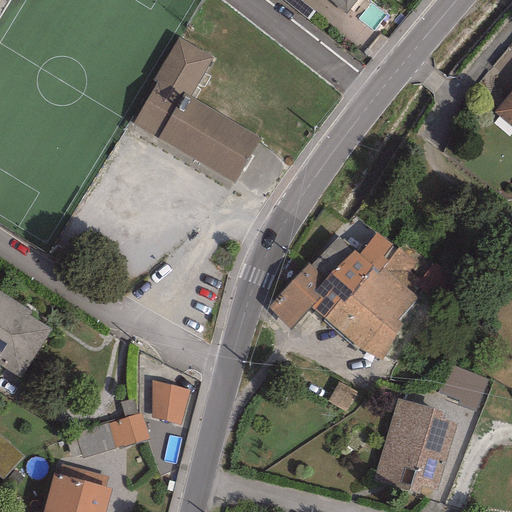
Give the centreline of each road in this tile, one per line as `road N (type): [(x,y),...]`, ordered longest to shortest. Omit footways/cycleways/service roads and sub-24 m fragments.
road 1 (tertiary): [(454,0),(264,253),(244,303),(232,372)]
road 2 (residential): [(232,372),(100,308),(0,243)]
